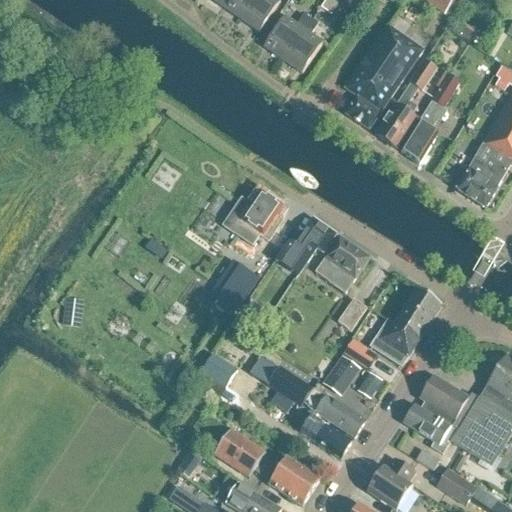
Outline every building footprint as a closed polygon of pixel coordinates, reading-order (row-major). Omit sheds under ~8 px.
[(227,0),(207,0),(221,10),(227,0)] [(240,23),(256,0),(227,0),(221,10),(240,23)] [(256,0),(240,23),(259,36),(280,5),(272,0),(256,0)] [(332,17),(343,0),(328,0),(322,10),(332,17)] [(420,0),(444,17),(455,0),(420,0)] [(283,64),(311,24),(304,19),(298,29),(284,20),(263,50),(283,64)] [(311,24),(283,64),(302,77),(323,47),(311,39),(318,29),(311,24)] [(486,42),(467,29),(460,39),(479,52),(486,42)] [(368,134),(421,55),(403,42),(386,31),(344,93),(357,102),(345,119),(368,134)] [(422,96),(437,72),(424,64),(409,87),(417,92),(422,96)] [(507,91),(509,88),(511,89),(511,74),(503,69),(496,80),(500,82),(498,85),(507,91)] [(443,114),(460,87),(450,81),(433,107),(400,156),(419,169),(438,139),(430,134),(436,125),(439,127),(446,116),(443,114)] [(418,93),(410,88),(374,140),(396,155),(417,123),(411,119),(417,111),(409,106),(418,93)] [(511,166),(511,99),(475,162),(456,193),(485,213),(511,166)] [(243,202),(226,228),(254,248),(260,239),(268,244),(280,226),(275,222),(282,212),(274,206),(274,201),(268,197),(263,199),(261,197),(253,209),(243,202)] [(277,263),(276,264),(277,265),(286,272),(287,272),(297,279),(298,279),(299,278),(304,270),(316,252),(323,256),(335,239),(313,223),(295,250),(289,246),(288,245),(287,246),(282,254),(282,255),(277,263)] [(345,298),(370,262),(339,241),(315,276),(345,298)] [(224,293),(213,308),(234,322),(235,320),(248,301),(260,283),(232,264),(216,288),(224,293)] [(401,372),(441,310),(416,294),(393,329),(387,325),(370,351),(401,372)] [(352,334),(367,312),(354,303),(339,326),(352,334)] [(352,344),(343,358),(366,373),(375,360),(352,344)] [(226,391),(238,372),(213,358),(201,377),(226,391)] [(340,360),(326,381),(344,393),(358,372),(340,360)] [(470,403),(454,430),(461,434),(453,447),(492,472),(511,439),(510,438),(511,435),(511,363),(507,360),(480,403),(478,407),(470,403)] [(260,361),(249,379),(266,390),(299,412),(312,393),(278,371),(278,372),(260,361)] [(369,376),(361,389),(374,397),(382,384),(369,376)] [(454,430),(470,403),(433,380),(419,403),(425,407),(421,414),(415,410),(403,428),(439,450),(436,455),(442,458),(459,434),(452,430),(454,430)] [(313,391),(302,408),(310,414),(308,417),(311,419),(318,424),(320,421),(354,443),(365,426),(331,403),(322,397),(313,391)] [(318,424),(311,419),(300,437),(313,445),(341,463),(352,446),(318,424)] [(281,469),(264,457),(229,435),(213,459),(248,482),(253,474),(270,486),(268,489),(302,511),(320,484),(286,462),(281,469)] [(434,473),(439,463),(422,454),(417,463),(434,473)] [(177,475),(188,483),(202,463),(191,455),(177,475)] [(416,477),(394,463),(387,474),(383,471),(366,496),(389,511),(398,511),(413,490),(409,488),(416,477)] [(447,473),(436,491),(465,509),(468,504),(476,491),(447,473)] [(228,511),(276,511),(237,489),(225,510),(228,511)] [(476,491),(468,504),(476,509),(481,511),(501,511),(504,509),(497,505),(484,496),(476,491)] [(189,501),(181,511),(200,511),(203,509),(189,501)]
